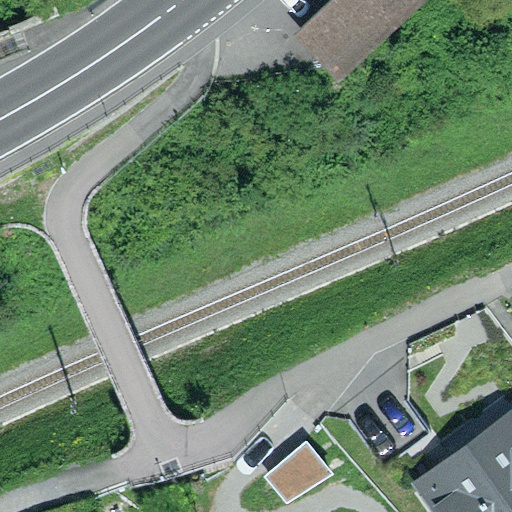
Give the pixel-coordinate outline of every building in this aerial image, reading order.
[(332,0),(320,11),(359,52),(376,36),(342,0),(332,0)] [(342,0),(376,36),(413,1),(411,0),(342,0)] [(301,30),(340,71),(359,52),(320,11),(301,30)] [(396,383),(348,418),(383,466),(432,431),(396,383)] [(511,511),(511,421),(426,484),(446,511),(511,511)] [(306,443),(269,474),(291,500),(328,469),(306,443)]
